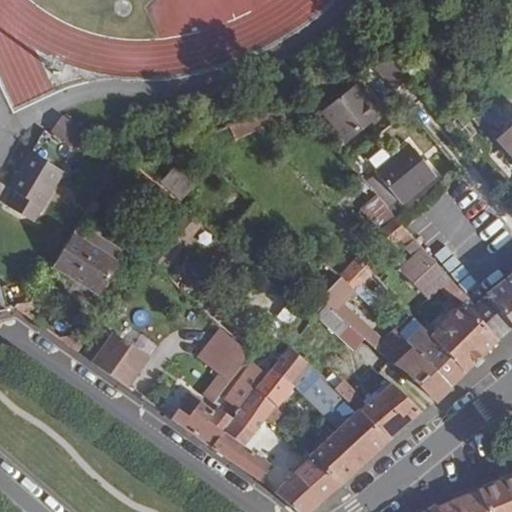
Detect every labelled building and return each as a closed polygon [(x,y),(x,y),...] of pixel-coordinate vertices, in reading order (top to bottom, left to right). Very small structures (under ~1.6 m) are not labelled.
[(403,77),(386,59),(371,65),(391,88),(403,77)] [(358,81),(354,85),(366,99),(371,95),(358,81)] [(366,99),(354,85),(325,111),(350,139),(379,114),(366,99)] [(300,109),(293,99),(230,126),(236,140),(300,109)] [(62,115),(48,135),(70,150),(84,131),(62,115)] [(511,127),(498,140),(511,155),(511,127)] [(229,141),(223,129),(187,144),(219,172),(225,164),(210,151),(229,141)] [(408,142),(364,179),(378,195),(387,206),(399,197),(403,201),(435,173),(408,142)] [(64,171),(31,151),(8,188),(18,193),(9,206),(34,221),(64,171)] [(163,182),(182,199),(194,185),(175,168),(163,182)] [(387,206),(378,195),(363,208),(380,228),(395,215),(387,206)] [(203,223),(187,210),(147,259),(163,273),(203,223)] [(90,245),(72,233),(53,263),(101,294),(119,264),(90,245)] [(97,234),(90,245),(119,264),(126,253),(97,234)] [(424,249),(416,240),(406,249),(415,258),(424,249)] [(424,249),(415,258),(404,269),(431,296),(441,286),(461,305),(432,335),(466,373),(511,329),(511,323),(488,294),(488,293),(476,304),(424,249)] [(359,255),(338,276),(340,277),(354,291),(372,273),(374,270),(359,255)] [(511,274),(488,294),(511,323),(511,274)] [(354,291),(340,277),(322,297),(327,304),(344,320),(370,343),(419,387),(435,402),(451,387),(408,342),(395,328),(394,329),(385,340),(344,304),(354,291)] [(344,320),(327,304),(317,315),(334,331),(344,320)] [(77,324),(55,307),(41,325),(78,353),(95,329),(81,319),(77,324)] [(432,335),(422,326),(408,342),(451,387),(466,373),(432,335)] [(274,348),(280,340),(270,332),(252,354),(255,364),(258,363),(272,345),(274,348)] [(113,333),(92,363),(128,387),(148,357),(113,333)] [(252,354),(241,345),(216,380),(226,388),(252,354)] [(256,388),(282,355),(274,348),(272,345),(258,363),(255,364),(248,365),(224,398),(239,412),(256,388)] [(310,364),(291,347),(290,346),(282,355),(256,388),(276,408),(288,393),(290,396),(300,383),(297,381),(309,366),(310,364)] [(344,380),(334,390),(348,404),(356,410),(358,409),(390,441),(422,413),(389,379),(363,402),(358,396),(359,394),(344,380)] [(281,413),(276,408),(256,388),(239,412),(233,418),(254,434),(265,419),(272,425),(273,422),(281,413)] [(318,405),(332,420),(348,404),(334,390),(318,405)] [(191,391),(172,418),(260,480),(270,463),(245,446),(209,420),(216,411),(191,391)] [(339,487),(390,441),(358,409),(356,410),(348,404),(332,420),(339,429),(310,456),(312,458),(339,487)] [(217,408),(216,411),(209,420),(245,446),(254,434),(233,418),(232,420),(217,408)] [(323,501),(339,487),(312,458),(296,474),(323,501)] [(297,511),(311,511),(323,501),(296,474),(295,473),(275,491),(297,511)] [(511,511),(511,476),(478,490),(489,511),(511,511)] [(489,511),(478,490),(437,507),(439,511),(489,511)]
